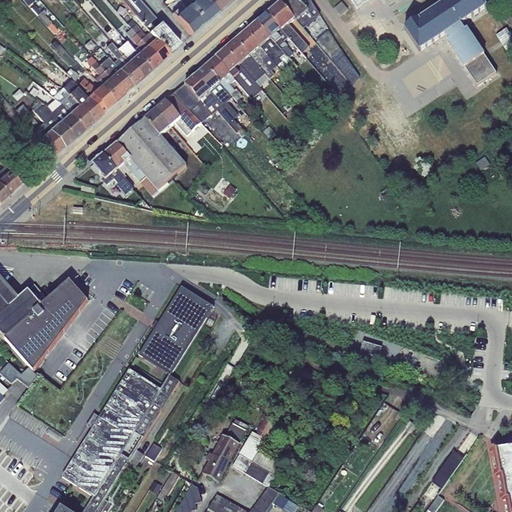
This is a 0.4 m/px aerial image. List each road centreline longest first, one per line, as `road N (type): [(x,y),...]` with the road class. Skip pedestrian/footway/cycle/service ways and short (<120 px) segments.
road 1 (residential): [(498,316),(261,296),(221,275),(160,273)]
road 2 (secondary): [(0,224),(258,0)]
road 3 (residential): [(74,433),(167,291),(160,273)]
road 4 (residential): [(160,273),(0,259)]
